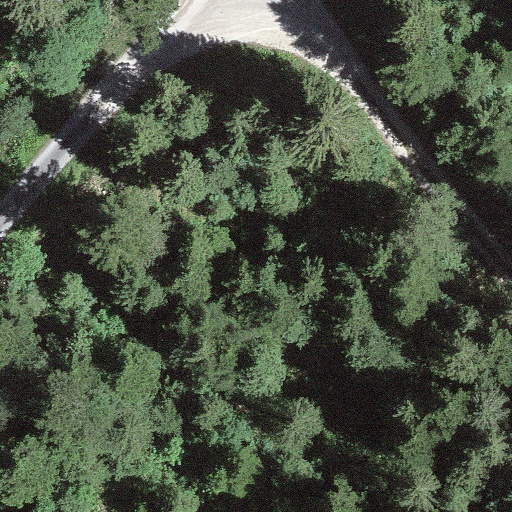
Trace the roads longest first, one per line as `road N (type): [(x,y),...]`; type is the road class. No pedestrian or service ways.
road 1 (track): [(511,273),(297,0)]
road 2 (track): [(0,221),(195,0)]
